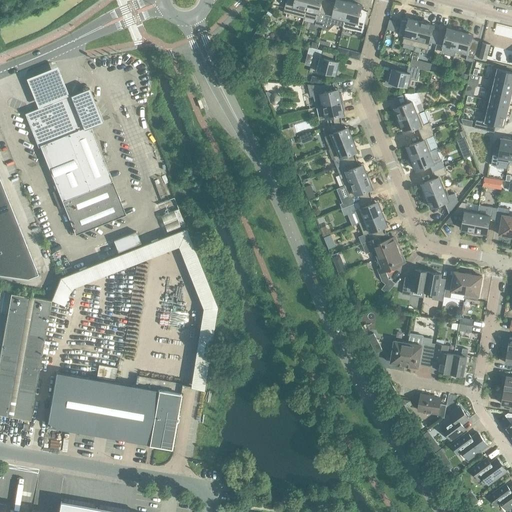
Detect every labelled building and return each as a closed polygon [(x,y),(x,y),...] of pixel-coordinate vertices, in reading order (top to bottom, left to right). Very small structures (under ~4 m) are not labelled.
[(304,18),(309,0),(286,0),(284,13),(285,9),(299,12),(298,16),(304,18)] [(319,13),(326,15),(329,2),(325,0),(309,0),(304,18),(305,18),(305,16),(317,19),(318,20),(319,13)] [(344,26),(345,22),(350,2),(339,0),(336,0),(336,2),(329,2),(326,15),(322,29),(329,30),(336,24),(344,26)] [(350,2),(345,22),(357,25),(355,31),(362,33),(368,11),(362,9),(362,6),(363,6),(350,2)] [(403,42),(416,46),(422,22),(408,19),(409,19),(408,22),(401,21),(398,34),(404,36),(403,42)] [(430,42),(437,44),(440,31),(434,28),(434,26),(435,26),(435,25),(422,22),(416,46),(428,49),(430,42)] [(442,52),(454,56),(460,32),(447,28),(447,29),(447,31),(440,31),(437,44),(443,46),(442,52)] [(460,32),(454,56),(455,56),(456,51),(467,54),(466,60),(473,62),(479,41),(472,38),(473,36),(473,35),(460,32)] [(482,43),(478,59),(485,61),(489,45),(482,43)] [(339,47),(337,54),(360,60),(361,53),(339,47)] [(324,72),(336,75),(339,61),(338,61),(338,62),(336,61),(337,54),(323,51),(322,57),(315,56),(312,71),(324,74),(324,72)] [(412,59),(410,67),(411,67),(421,69),(430,72),(431,64),(412,59)] [(38,108),(69,96),(63,82),(57,66),(26,79),(32,95),(38,108)] [(418,81),(421,69),(411,67),(410,67),(408,66),(407,73),(394,69),(393,69),(392,73),(391,73),(386,84),(398,87),(398,84),(409,87),(411,80),(418,81)] [(511,72),(493,68),(491,79),(511,83),(511,72)] [(470,78),(468,84),(472,85),(476,86),(477,86),(479,81),(470,78)] [(511,83),(491,79),(488,89),(511,95),(511,92),(511,83)] [(315,95),(318,107),(341,102),(338,89),(336,90),(333,83),(319,85),(321,93),(315,95)] [(468,84),(465,95),(468,95),(473,97),(476,86),(472,85),(468,84)] [(92,126),(102,122),(99,113),(97,106),(96,106),(89,88),(76,94),(76,93),(69,96),(38,108),(25,114),(33,134),(38,147),(40,146),(75,235),(125,215),(90,127),(92,126)] [(488,89),(486,100),(509,105),(511,95),(488,89)] [(271,97),(271,98),(271,100),(271,101),(271,102),(272,102),(272,103),(273,104),(274,104),(275,105),(276,105),(276,104),(277,104),(278,104),(278,103),(279,103),(279,102),(279,101),(280,101),(280,100),(280,98),(280,97),(279,97),(279,96),(279,95),(278,95),(278,94),(277,94),(276,93),(275,93),(274,94),(273,94),(272,95),(271,96),(271,97)] [(395,112),(397,121),(419,113),(416,106),(422,103),(418,93),(405,94),(408,103),(396,108),(396,107),(395,108),(397,112),(395,112)] [(486,100),(483,110),(506,116),(509,105),(486,100)] [(343,102),(341,102),(318,107),(321,120),(327,119),(329,126),(342,122),(342,115),(344,115),(344,111),(345,111),(343,102)] [(476,120),(474,128),(486,130),(488,123),(504,127),(506,116),(483,110),(481,121),(476,120)] [(418,127),(421,134),(432,129),(432,128),(430,124),(430,122),(424,125),(419,113),(397,121),(402,129),(403,129),(405,133),(406,132),(418,127)] [(473,121),(462,118),(462,120),(464,125),(472,127),(473,121)] [(326,136),(330,148),(353,139),(348,127),(347,127),(348,127),(346,128),(342,122),(329,126),(332,134),(326,136)] [(407,151),(410,159),(431,151),(426,139),(435,135),(432,129),(421,134),(423,140),(408,146),(407,146),(409,150),(407,151)] [(465,137),(458,140),(461,147),(468,144),(465,137)] [(493,153),(491,165),(497,166),(498,162),(509,164),(509,162),(511,143),(511,139),(501,138),(499,154),(493,153)] [(341,158),(344,165),(357,159),(355,153),(357,152),(358,152),(353,139),(330,148),(335,161),(341,158)] [(430,165),(433,172),(444,167),(442,161),(436,163),(431,151),(410,159),(414,168),(416,167),(418,171),(418,170),(430,165)] [(340,173),(345,186),(368,176),(363,164),(362,164),(363,165),(360,165),(357,159),(344,165),(347,171),(340,173)] [(422,188),(425,197),(446,188),(441,176),(447,174),(444,167),(433,172),(435,178),(423,183),(422,183),(424,187),(422,188)] [(356,195),(359,202),(372,197),(370,190),(372,189),(373,189),(368,176),(345,186),(350,198),(356,195)] [(0,274),(28,278),(38,274),(0,178),(0,274)] [(446,188),(425,197),(429,205),(431,204),(432,208),(433,208),(433,207),(445,203),(449,213),(450,213),(458,202),(455,193),(449,195),(446,188)] [(353,204),(360,223),(383,214),(378,201),(377,201),(377,202),(375,202),(372,197),(359,202),(353,204)] [(465,231),(474,234),(478,212),(466,209),(467,203),(462,202),(452,215),(453,213),(464,215),(462,228),(461,229),(466,230),(465,231)] [(510,236),(511,236),(511,216),(508,216),(510,209),(498,207),(498,209),(496,219),(502,220),(500,234),(503,235),(504,237),(506,238),(508,238),(510,236)] [(496,221),(498,209),(492,208),(491,214),(478,212),(474,234),(483,235),(484,233),(488,234),(488,233),(490,220),(496,221)] [(374,239),(378,237),(386,234),(385,227),(387,226),(388,226),(383,214),(360,223),(365,235),(371,232),(374,239)] [(114,241),(118,252),(140,243),(136,232),(114,241)] [(331,235),(324,238),(329,249),(336,246),(331,235)] [(377,251),(380,258),(399,250),(396,244),(397,242),(396,238),(394,237),(380,243),(378,237),(374,239),(362,244),(366,254),(375,250),(376,252),(377,251)] [(399,250),(380,258),(383,264),(381,265),(382,267),(378,269),(383,281),(386,284),(382,289),(387,293),(396,283),(390,279),(389,280),(386,271),(404,263),(405,261),(404,258),(402,257),(399,250)] [(339,273),(346,270),(344,267),(341,265),(336,267),(339,273)] [(416,290),(425,292),(428,272),(415,269),(413,281),(405,279),(402,294),(415,296),(416,290)] [(446,284),(446,286),(444,297),(451,298),(452,291),(465,293),(469,274),(466,273),(464,271),(462,270),(460,270),(458,272),(455,271),(452,285),(446,284)] [(428,272),(425,292),(433,293),(432,299),(443,301),(444,297),(446,286),(440,285),(442,274),(428,272)] [(471,274),(469,274),(465,293),(479,296),(482,276),(479,276),(478,274),(476,273),(473,273),(471,274)] [(10,293),(0,291),(0,311),(7,313),(10,293)] [(0,353),(0,413),(30,419),(51,300),(11,293),(0,353)] [(388,308),(389,301),(385,299),(380,307),(388,308)] [(460,323),(472,326),(473,319),(461,317),(460,323)] [(459,330),(471,333),(473,326),(460,323),(459,330)] [(368,336),(376,354),(383,350),(374,333),(368,336)] [(407,343),(403,365),(419,367),(421,353),(434,355),(436,344),(432,344),(433,339),(423,337),(422,345),(416,344),(415,342),(412,342),(410,343),(407,343)] [(391,362),(403,365),(407,343),(404,342),(403,340),(397,339),(396,341),(395,340),(391,362)] [(438,371),(451,373),(454,354),(447,353),(448,346),(436,344),(434,357),(441,358),(438,371)] [(454,354),(451,373),(464,375),(468,349),(463,348),(462,356),(454,354)] [(56,372),(47,426),(171,448),(180,393),(158,390),(56,372)] [(511,391),(505,390),(502,404),(511,405),(511,391)] [(438,416),(445,418),(447,405),(440,404),(441,399),(430,397),(430,396),(422,394),(419,410),(438,413),(438,416)] [(401,399),(406,408),(413,404),(411,401),(401,399)] [(446,425),(442,428),(445,432),(451,440),(466,429),(462,424),(470,419),(468,418),(469,416),(467,413),(465,412),(460,407),(450,414),(454,419),(446,425)] [(469,431),(465,433),(451,444),(459,454),(463,451),(469,459),(488,445),(478,432),(473,436),(469,431)] [(439,458),(440,458),(445,455),(441,450),(436,453),(439,458)] [(488,457),(484,459),(471,469),(479,479),(483,476),(489,484),(507,471),(497,458),(492,462),(488,457)] [(502,502),(508,510),(511,507),(511,487),(510,489),(508,489),(507,489),(504,485),(506,484),(506,483),(490,495),(497,506),(502,502)]
